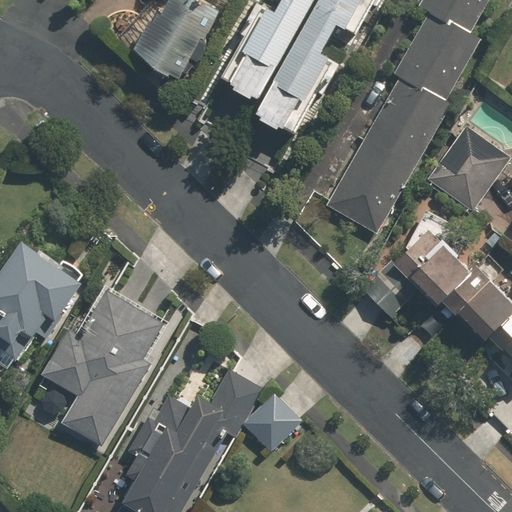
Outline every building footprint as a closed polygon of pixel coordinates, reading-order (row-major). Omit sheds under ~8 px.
[(185,6),(188,0),(172,0),(138,46),(179,76),(218,13),(202,3),(197,12),(185,6)] [(258,98),(312,0),(285,0),(278,13),(270,8),(246,51),(250,53),(233,85),(258,98)] [(380,0),(322,0),(261,114),(298,134),(337,62),(323,55),(340,23),(362,35),(380,0)] [(402,78),(329,204),(376,231),(491,33),(478,25),(492,0),(425,0),(424,3),(436,10),(398,76),(402,78)] [(467,122),(427,178),(473,210),(511,154),(467,122)] [(431,227),(368,295),(394,319),(423,287),(444,307),(452,300),(485,337),(493,330),(511,349),(511,292),(506,298),(431,227)] [(0,312),(2,314),(0,316),(0,365),(7,371),(27,343),(17,336),(25,326),(34,333),(50,312),(60,319),(85,286),(29,245),(4,279),(0,276),(0,312)] [(65,422),(106,445),(153,362),(143,357),(163,321),(109,291),(82,338),(69,330),(45,372),(81,393),(65,422)] [(144,451),(116,495),(144,511),(184,511),(262,386),(233,368),(212,401),(201,394),(193,406),(168,390),(134,445),(144,451)] [(275,393),(245,421),(272,450),(302,421),(275,393)]
